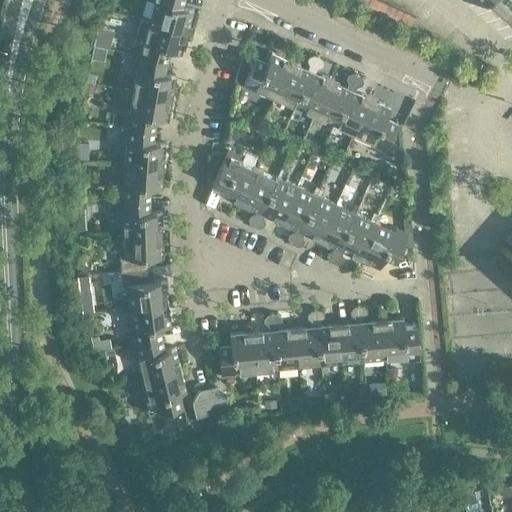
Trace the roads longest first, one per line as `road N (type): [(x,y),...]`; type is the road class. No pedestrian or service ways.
road 1 (tertiary): [(22,511),(0,184),(6,90),(27,0)]
road 2 (residential): [(289,281),(190,268),(195,133),(226,0)]
road 3 (residential): [(439,82),(262,0)]
